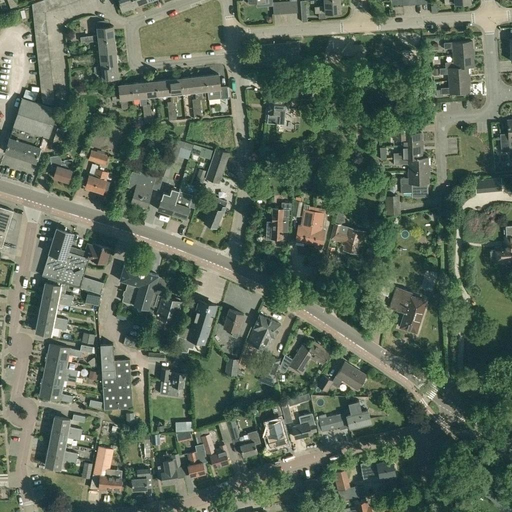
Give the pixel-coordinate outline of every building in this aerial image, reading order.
[(34,23),(46,22),(45,12),(41,0),(40,0),(32,3),(34,23)] [(43,0),(48,11),(54,9),(50,0),(43,0)] [(50,0),(54,9),(59,7),(56,0),(50,0)] [(119,0),(122,9),(135,5),(133,0),(119,0)] [(315,7),(315,13),(326,12),(341,11),(339,0),(324,0),(325,6),(315,7)] [(96,40),(114,38),(113,25),(110,26),(109,21),(106,20),(97,20),(98,27),(98,35),(95,35),(80,36),(80,42),(96,41),(96,40)] [(100,53),(116,51),(114,38),(96,40),(96,41),(97,45),(99,45),(100,53)] [(454,54),(473,53),(473,40),(444,42),(445,48),(453,48),(454,54)] [(99,66),(117,64),(116,51),(100,53),(101,60),(98,60),(99,66)] [(446,62),(446,67),(468,66),(474,66),(473,53),(454,54),(454,61),(446,62)] [(102,71),(103,78),(118,76),(117,64),(99,66),(94,66),(94,72),(102,71)] [(468,66),(446,67),(440,68),(440,74),(449,73),(449,80),(469,79),(468,66)] [(219,74),(206,75),(208,89),(209,99),(228,97),(227,86),(220,86),(219,74)] [(206,75),(194,76),(195,90),(195,98),(193,98),(194,107),(201,106),(201,99),(202,98),(201,90),(208,89),(206,75)] [(194,76),(181,78),(183,92),(195,90),(194,76)] [(297,96),(311,97),(313,78),(298,76),(297,96)] [(170,93),(171,101),(167,101),(168,110),(176,109),(175,101),(177,101),(176,92),(183,92),(181,78),(169,79),(170,93)] [(156,80),(158,94),(170,93),(169,79),(156,80)] [(436,89),(437,96),(443,96),(443,93),(450,93),(470,92),(469,79),(449,80),(450,87),(441,87),(441,89),(436,89)] [(145,96),(146,96),(158,94),(156,80),(144,81),(145,96)] [(140,105),(143,105),(143,104),(147,103),(146,96),(145,96),(144,81),(132,83),(133,97),(139,96),(140,105)] [(127,98),(133,97),(132,83),(119,84),(120,90),(112,91),(113,99),(121,98),(122,108),(128,107),(127,98)] [(277,123),(284,123),(285,109),(287,92),(282,92),(282,88),(275,87),(274,91),(271,91),(269,114),(267,114),(266,120),(268,120),(268,122),(277,123)] [(42,102),(55,106),(54,94),(42,96),(42,102)] [(43,135),(48,137),(52,125),(57,108),(22,97),(13,125),(28,130),(43,135)] [(143,113),(151,112),(150,103),(147,103),(143,104),(143,105),(143,113)] [(201,106),(194,107),(195,117),(202,116),(201,106)] [(176,109),(168,110),(169,119),(177,119),(176,109)] [(152,121),(151,112),(143,113),(144,122),(152,121)] [(49,137),(47,144),(57,147),(63,128),(62,128),(65,118),(58,116),(57,118),(56,117),(54,125),(52,125),(48,137),(49,137)] [(511,119),(508,119),(509,133),(500,133),(501,151),(510,151),(510,148),(511,147),(511,119)] [(5,151),(20,156),(28,130),(13,125),(10,137),(9,136),(5,151)] [(402,145),(423,144),(423,142),(422,142),(422,132),(405,132),(405,126),(393,127),(393,139),(402,138),(402,145)] [(20,156),(35,161),(40,146),(43,135),(28,130),(20,156)] [(170,158),(177,160),(181,147),(191,150),(193,145),(193,144),(176,139),(170,158)] [(423,147),(423,144),(402,145),(402,152),(394,153),(394,158),(422,157),(422,147),(423,147)] [(205,178),(219,183),(230,152),(216,147),(205,178)] [(88,159),(105,165),(109,155),(91,149),(88,159)] [(54,175),(69,180),(72,170),(73,168),(72,159),(71,159),(71,158),(64,159),(64,160),(62,161),(61,160),(60,155),(50,156),(51,166),(50,170),(55,172),(54,175)] [(409,163),(409,170),(429,169),(429,167),(428,157),(422,157),(394,158),(394,164),(409,163)] [(166,163),(160,162),(156,173),(162,175),(166,163)] [(93,163),(86,186),(103,191),(106,192),(110,181),(106,180),(105,180),(108,172),(97,168),(98,165),(93,163)] [(194,187),(199,189),(200,186),(201,184),(205,170),(199,168),(198,172),(194,187)] [(127,186),(135,189),(131,200),(147,205),(152,188),(159,190),(162,179),(163,176),(156,174),(146,171),(141,169),(140,173),(132,171),(127,186)] [(429,169),(409,170),(409,177),(401,178),(401,192),(428,191),(427,183),(429,183),(429,172),(430,172),(429,169)] [(296,174),(298,182),(304,181),(302,173),(296,174)] [(337,183),(347,183),(347,176),(338,175),(337,183)] [(501,177),(487,178),(488,191),(502,190),(501,177)] [(158,209),(172,213),(179,189),(175,188),(173,194),(163,191),(158,209)] [(172,213),(186,218),(190,206),(189,206),(192,194),(184,191),(179,189),(172,213)] [(193,207),(199,209),(203,198),(197,195),(193,207)] [(385,196),(386,214),(400,213),(399,195),(385,196)] [(204,222),(217,227),(223,212),(223,213),(226,206),(225,206),(227,201),(215,196),(212,205),(211,205),(204,222)] [(292,215),(300,216),(302,201),(301,201),(301,197),(296,196),(295,200),(294,200),(292,215)] [(271,237),(281,237),(282,230),(288,231),(289,209),(291,209),(292,202),(282,202),(281,208),(273,208),(272,214),(272,221),(267,221),(267,227),(267,236),(271,236),(271,237)] [(0,246),(2,247),(13,210),(0,205),(0,246)] [(296,240),(309,242),(315,207),(309,206),(309,209),(304,209),(301,228),(298,227),(296,240)] [(309,242),(322,245),(325,232),(325,229),(323,228),(325,212),(326,209),(315,207),(309,242)] [(359,244),(362,245),(366,231),(341,225),(343,218),(342,218),(344,214),(338,212),(331,238),(346,242),(344,248),(357,252),(359,244)] [(497,258),(497,260),(511,259),(511,225),(506,226),(507,236),(505,236),(505,246),(496,247),(497,249),(491,250),(491,258),(497,258)] [(87,289),(100,293),(104,282),(83,276),(89,258),(106,263),(110,247),(94,242),(93,247),(88,245),(86,251),(69,246),(73,233),(56,228),(42,275),(48,277),(61,281),(80,287),(87,289)] [(326,256),(331,258),(334,247),(328,246),(326,256)] [(123,300),(136,304),(145,270),(124,264),(120,279),(128,282),(123,300)] [(143,325),(148,326),(154,304),(159,305),(156,315),(175,321),(181,300),(180,300),(180,298),(176,297),(174,298),(158,293),(158,294),(153,292),(158,274),(145,270),(136,304),(148,308),(143,325)] [(392,287),(394,280),(380,276),(378,283),(392,287)] [(45,282),(43,294),(72,300),(73,295),(59,292),(61,281),(48,277),(47,282),(45,282)] [(401,326),(416,331),(426,300),(411,295),(412,291),(397,287),(390,307),(405,312),(401,326)] [(90,302),(99,304),(100,294),(92,292),(89,293),(87,299),(90,302)] [(43,294),(40,306),(56,309),(57,302),(71,305),(72,300),(43,294)] [(181,343),(193,347),(195,340),(204,342),(215,304),(200,299),(198,307),(192,305),(181,343)] [(40,306),(38,318),(67,324),(68,319),(54,316),(56,309),(40,306)] [(232,335),(237,337),(239,331),(238,331),(243,313),(229,308),(223,326),(233,329),(232,335)] [(247,341),(268,350),(274,336),(274,337),(281,323),(259,313),(253,327),(247,341)] [(36,331),(51,334),(52,327),(66,329),(67,324),(38,318),(36,331)] [(81,341),(93,343),(93,339),(94,333),(83,331),(81,341)] [(123,345),(137,348),(139,338),(126,334),(123,345)] [(289,365),(302,373),(307,366),(304,365),(310,356),(316,360),(317,358),(322,362),(329,352),(322,347),(313,341),(309,346),(303,342),(293,359),(285,354),(279,368),(285,371),(289,365)] [(103,401),(104,407),(104,409),(132,408),(130,359),(114,360),(113,342),(101,343),(103,401)] [(50,344),(47,357),(67,361),(69,354),(81,356),(82,350),(79,349),(50,344)] [(81,344),(79,349),(82,350),(91,352),(92,346),(81,344)] [(173,355),(174,363),(188,361),(187,353),(173,355)] [(259,378),(274,384),(273,377),(280,359),(268,354),(261,372),(261,373),(259,378)] [(47,357),(45,369),(77,376),(78,370),(66,367),(67,361),(47,357)] [(225,373),(237,375),(239,358),(227,357),(225,373)] [(317,383),(327,390),(332,382),(338,386),(343,378),(357,387),(366,373),(345,360),(333,380),(323,374),(317,383)] [(167,394),(178,395),(179,386),(184,387),(186,372),(173,370),(173,372),(169,371),(169,368),(161,366),(159,379),(168,381),(168,379),(172,380),(171,384),(169,384),(167,394)] [(45,369),(42,382),(62,386),(64,379),(76,382),(77,376),(45,369)] [(89,378),(95,380),(97,371),(90,370),(89,378)] [(40,395),(72,402),(73,395),(61,393),(62,386),(42,382),(40,395)] [(297,396),(288,399),(290,406),(299,402),(297,396)] [(89,404),(104,407),(103,401),(90,399),(89,404)] [(282,407),(286,423),(293,421),(288,406),(282,407)] [(346,414),(349,426),(371,421),(368,409),(346,414)] [(72,419),(83,421),(84,415),(73,413),(72,419)] [(292,426),(295,437),(311,433),(310,431),(316,429),(311,413),(299,416),(301,424),(292,426)] [(319,418),(322,430),(340,426),(337,414),(327,416),(326,414),(319,416),(320,418),(319,418)] [(55,416),(52,428),(81,434),(82,428),(68,426),(70,419),(55,416)] [(285,440),(282,431),(287,430),(283,418),(268,422),(271,433),(267,434),(270,445),(285,440)] [(175,421),(176,430),(192,429),(192,420),(175,421)] [(217,422),(221,434),(229,432),(225,420),(217,422)] [(228,423),(232,438),(239,436),(235,422),(228,423)] [(52,428),(50,440),(65,443),(66,436),(80,439),(81,434),(52,428)] [(239,444),(242,454),(257,450),(255,443),(260,442),(257,429),(247,432),(249,442),(239,444)] [(142,433),(142,442),(144,442),(150,442),(150,433),(142,433)] [(151,434),(152,444),(161,443),(160,433),(151,434)] [(210,454),(214,467),(228,462),(226,455),(228,454),(225,443),(219,445),(221,451),(215,452),(214,447),(212,441),(210,433),(206,434),(205,433),(202,434),(204,440),(203,441),(204,443),(203,443),(205,449),(206,455),(210,454)] [(50,440),(48,452),(76,458),(78,453),(64,450),(65,443),(50,440)] [(108,488),(121,490),(122,477),(116,477),(116,469),(110,468),(113,448),(99,445),(94,473),(93,473),(90,487),(108,489),(108,488)] [(187,464),(190,475),(205,471),(202,461),(198,462),(195,451),(188,452),(191,463),(187,464)] [(45,465),(60,468),(62,461),(75,463),(76,458),(48,452),(45,465)] [(161,474),(163,482),(178,480),(176,469),(175,469),(175,467),(181,466),(179,453),(171,454),(172,458),(162,459),(163,465),(158,465),(159,475),(161,474)] [(361,463),(363,477),(380,475),(380,477),(395,474),(392,459),(378,462),(377,459),(361,463)] [(81,476),(89,478),(92,463),(84,461),(81,476)] [(131,479),(132,489),(147,488),(145,474),(150,474),(149,468),(142,469),(143,478),(131,479)] [(333,472),(337,489),(349,487),(345,470),(333,472)] [(304,480),(306,490),(327,486),(325,476),(304,480)] [(357,485),(349,487),(337,489),(339,500),(358,496),(359,496),(357,487),(357,485)] [(366,500),(359,501),(354,502),(355,509),(349,510),(349,507),(341,508),(342,511),(338,511),(335,511),(335,509),(325,511),(267,511),(267,510),(259,511),(250,511),(248,511),(371,511),(371,506),(367,506),(366,500)]
